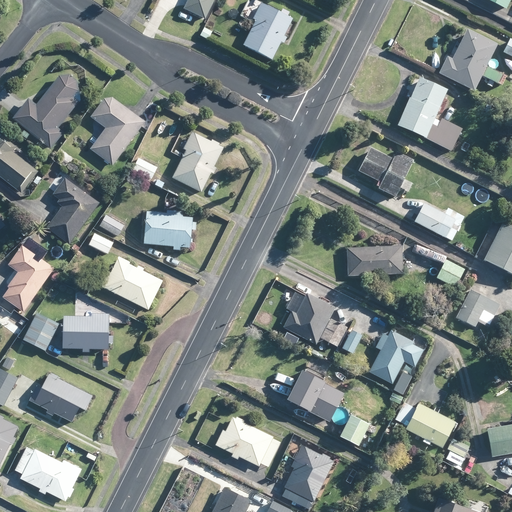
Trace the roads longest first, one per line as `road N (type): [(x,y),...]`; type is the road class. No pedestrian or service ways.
road 1 (residential): [(116,511),(308,135)]
road 2 (residential): [(308,135),(185,73),(70,0)]
road 3 (residential): [(308,135),(376,0)]
